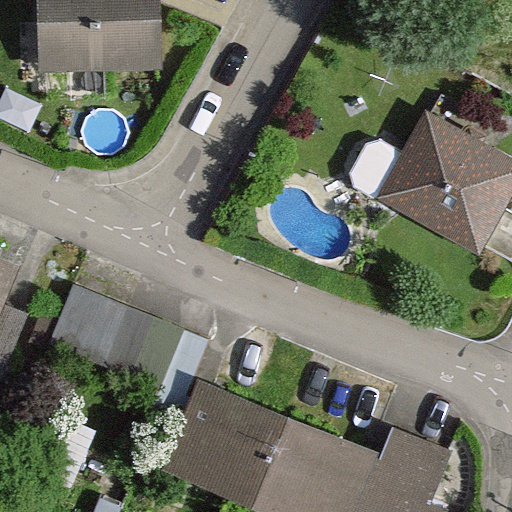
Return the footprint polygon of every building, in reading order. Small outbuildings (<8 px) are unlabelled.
[(159,0),(33,0),(35,70),(161,67),(159,0)] [(511,154),(424,109),(380,193),(481,245),(511,186),(511,154)] [(0,328),(27,274),(0,261),(0,328)] [(206,336),(76,281),(49,345),(179,400),(206,336)] [(379,451),(204,382),(170,471),(268,511),(444,511),(445,510),(426,502),(451,447),(393,427),(379,451)]
